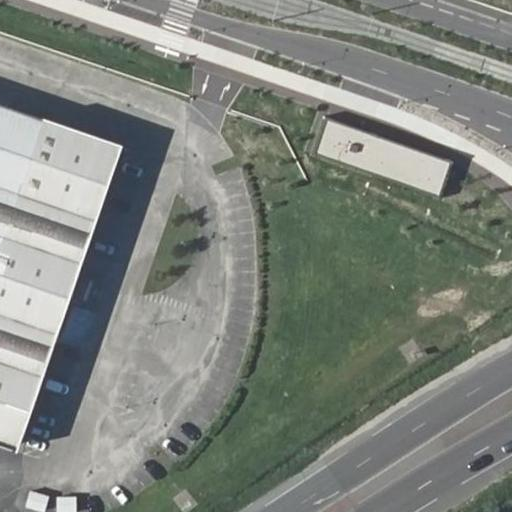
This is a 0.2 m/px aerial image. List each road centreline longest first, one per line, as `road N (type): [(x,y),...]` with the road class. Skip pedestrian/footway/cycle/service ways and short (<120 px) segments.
road 1 (tertiary): [(145,0),(375,69),(511,124)]
road 2 (secondary): [(511,366),(285,511)]
road 3 (secondary): [(375,511),(511,430)]
road 4 (tertiary): [(511,42),(388,0)]
